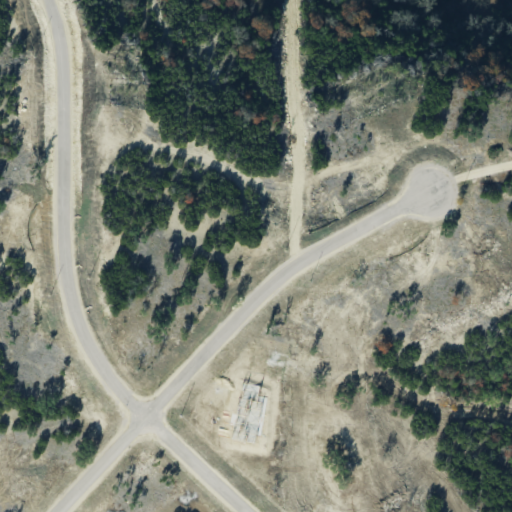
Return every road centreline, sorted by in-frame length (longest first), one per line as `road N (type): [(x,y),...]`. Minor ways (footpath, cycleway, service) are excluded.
road 1 (residential): [(243,511),(95,369),(76,331),(65,289),(55,15),(47,0)]
road 2 (residential): [(430,191),(257,294),(60,511)]
